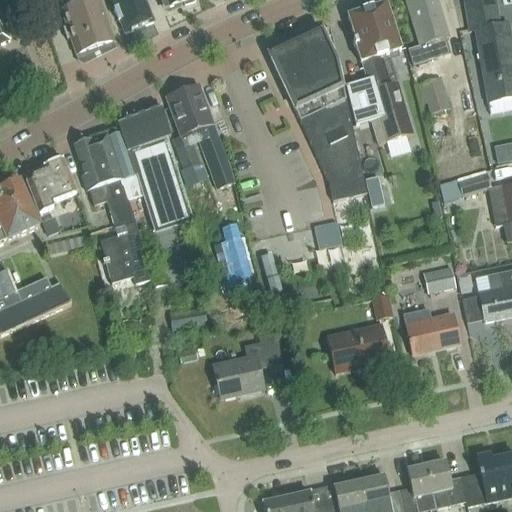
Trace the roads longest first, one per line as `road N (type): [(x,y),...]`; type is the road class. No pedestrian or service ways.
road 1 (tertiary): [(0,156),(213,38),(304,0)]
road 2 (residential): [(221,480),(511,409)]
road 3 (residential): [(0,503),(197,461),(221,480)]
